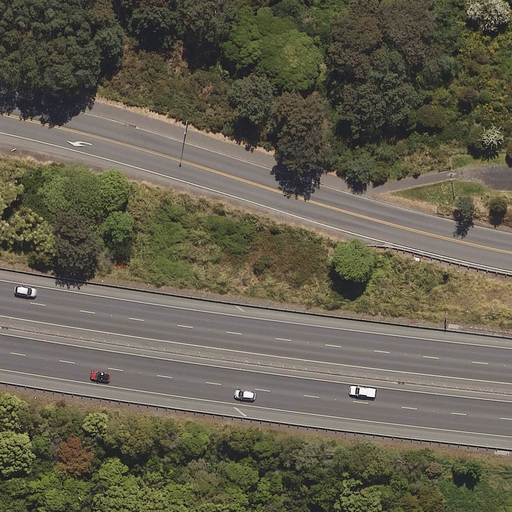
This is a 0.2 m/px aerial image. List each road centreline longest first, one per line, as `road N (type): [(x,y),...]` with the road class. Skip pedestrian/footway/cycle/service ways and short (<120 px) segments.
road 1 (motorway): [(511,417),(0,349)]
road 2 (motorway): [(0,298),(122,320),(511,361)]
road 3 (secondary): [(155,152),(393,228),(511,252)]
road 4 (secondary): [(0,102),(98,127),(155,152)]
road 5 (secondary): [(155,152),(0,123)]
